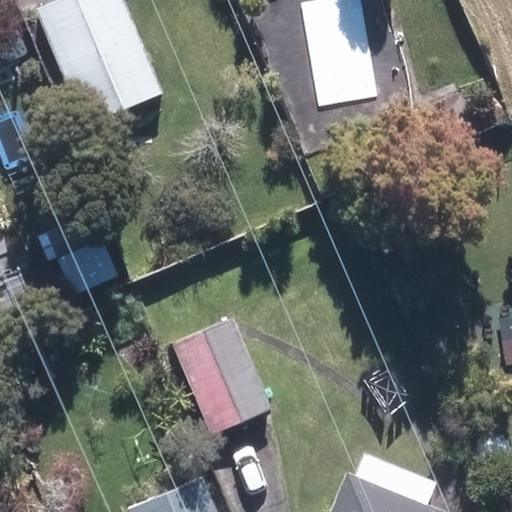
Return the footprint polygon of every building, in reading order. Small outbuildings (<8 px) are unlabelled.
[(119,0),(62,0),(33,13),(82,128),(159,94),(119,0)] [(102,238),(44,260),(60,300),(117,277),(102,238)] [(229,320),(162,349),(201,439),(234,424),(268,410),(229,320)] [(426,511),(415,507),(426,479),(353,450),(340,483),(333,480),(320,511),(426,511)] [(208,511),(195,484),(133,511),(208,511)]
